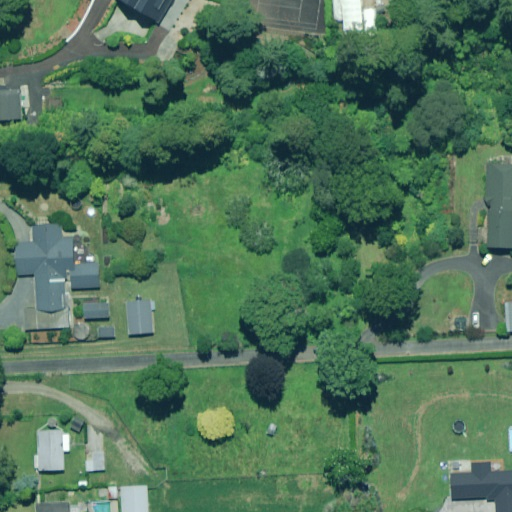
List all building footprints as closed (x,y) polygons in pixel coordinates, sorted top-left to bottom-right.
[(120,0),(172,31),(190,0),(120,0)] [(0,121),(23,121),(22,109),(30,108),(29,86),(21,86),(21,97),(0,97),(0,121)] [(511,165),(490,164),(488,202),(492,203),(489,248),(511,249),(511,165)] [(63,225),(35,226),(35,243),(18,244),(19,276),(37,276),(38,308),(26,308),(27,330),(71,329),(70,289),(101,288),(101,265),(77,266),(76,239),(63,239),(63,225)] [(155,334),(152,300),(128,302),(130,336),(155,334)] [(110,319),(110,305),(86,306),(86,320),(110,319)] [(84,323),(82,323),(80,323),(78,323),(77,324),(76,325),(75,326),(74,328),(73,329),(73,331),(73,333),(73,334),(73,336),(74,338),(75,339),(77,340),(78,341),(79,341),(81,342),(83,342),(84,342),(86,341),(88,340),(89,339),(90,338),(91,337),(91,335),(92,333),(92,332),(92,330),(91,328),(90,327),(89,326),(88,324),(87,324),(85,323),(84,323)] [(116,338),(115,327),(99,329),(100,339),(116,338)] [(108,440),(90,426),(86,426),(89,472),(110,471),(108,440)] [(71,433),(38,432),(38,472),(64,472),(65,448),(70,448),(71,433)] [(511,511),(511,471),(494,472),(494,464),(474,464),(474,474),(452,474),(452,500),(497,500),(497,511),(511,511)] [(167,511),(317,511),(316,478),(166,485),(167,511)] [(149,511),(149,487),(123,489),(124,511),(149,511)]
